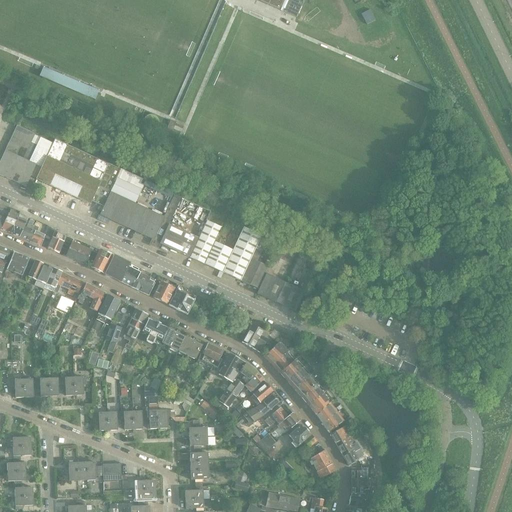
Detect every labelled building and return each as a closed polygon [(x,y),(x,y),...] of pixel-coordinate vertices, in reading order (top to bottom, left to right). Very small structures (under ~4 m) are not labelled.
[(255,0),(281,11),(282,8),(285,9),(283,12),(296,18),(297,18),(305,0),(255,0)] [(97,97),(100,88),(42,69),(39,79),(97,97)] [(0,161),(0,175),(13,181),(23,159),(34,135),(35,134),(17,126),(0,161)] [(23,159),(13,181),(25,187),(30,176),(36,165),(41,167),(52,144),(34,135),(23,159)] [(110,193),(121,170),(54,139),(52,144),(41,167),(36,179),(90,204),(91,201),(103,207),(110,193)] [(169,225),(181,198),(174,194),(173,197),(163,218),(134,204),(145,181),(121,170),(110,193),(103,207),(100,215),(152,239),(149,244),(158,248),(160,244),(169,225)] [(0,229),(11,234),(18,216),(8,212),(8,213),(0,229)] [(21,238),(29,220),(18,216),(11,234),(21,238)] [(36,233),(30,230),(33,222),(29,220),(21,238),(32,243),(36,233)] [(204,264),(214,242),(221,228),(206,221),(189,258),(204,264)] [(188,257),(197,238),(169,225),(160,244),(188,257)] [(54,230),(48,227),(44,236),(51,239),(54,230)] [(250,259),(256,248),(261,236),(243,228),(233,251),(222,273),(240,281),(250,259)] [(54,232),(47,249),(49,250),(57,253),(59,254),(66,237),(54,232)] [(40,247),(45,236),(36,233),(32,243),(40,247)] [(92,264),(96,253),(72,243),(73,240),(67,237),(62,248),(65,249),(63,255),(65,257),(85,265),(86,262),(92,264)] [(222,273),(233,251),(214,242),(204,264),(222,273)] [(0,259),(6,262),(10,251),(0,246),(0,259)] [(258,289),(266,274),(269,267),(257,262),(262,251),(256,248),(250,259),(240,281),(258,289)] [(103,274),(112,256),(99,250),(90,268),(103,274)] [(22,276),(29,259),(23,256),(13,252),(6,269),(22,276)] [(148,281),(150,275),(114,257),(105,275),(148,296),(154,284),(148,281)] [(36,281),(44,265),(35,261),(27,277),(36,281)] [(45,285),(52,268),(44,265),(36,281),(35,286),(43,290),(44,288),(45,285)] [(53,292),(62,272),(52,268),(45,285),(44,288),(53,292)] [(64,288),(70,276),(62,272),(53,292),(57,294),(61,286),(64,288)] [(276,303),(285,283),(266,274),(258,289),(256,294),(276,303)] [(70,295),(77,280),(70,276),(64,288),(69,290),(67,294),(70,295)] [(78,294),(83,282),(77,280),(70,295),(72,296),(74,292),(78,294)] [(166,305),(173,290),(174,289),(160,283),(153,298),(166,305)] [(295,312),(304,292),(285,283),(276,303),(295,312)] [(96,312),(105,294),(86,284),(79,296),(77,300),(79,301),(78,303),(82,304),(86,296),(94,300),(89,308),(96,312)] [(175,291),(168,306),(187,315),(196,297),(189,294),(177,288),(175,291)] [(110,321),(120,301),(107,295),(98,315),(96,320),(100,322),(102,317),(110,321)] [(142,326),(148,315),(136,309),(131,320),(142,326)] [(39,325),(41,320),(32,316),(29,323),(38,327),(39,325)] [(162,341),(168,329),(160,325),(160,324),(156,323),(148,319),(142,331),(149,335),(146,340),(147,343),(151,345),(153,344),(156,338),(162,341)] [(139,333),(142,326),(131,320),(127,327),(139,333)] [(42,321),(39,328),(44,330),(47,323),(42,321)] [(112,353),(121,329),(111,325),(106,339),(111,341),(107,351),(112,353)] [(258,340),(263,332),(251,325),(242,343),(260,353),(265,343),(258,340)] [(130,351),(139,333),(127,327),(126,328),(128,329),(124,339),(129,341),(128,345),(126,344),(124,348),(130,351)] [(169,348),(177,333),(168,329),(162,341),(159,347),(168,351),(169,348)] [(178,352),(185,337),(177,333),(169,348),(178,352)] [(186,356),(193,341),(185,337),(178,352),(186,356)] [(195,360),(202,345),(193,341),(186,356),(195,360)] [(273,366),(287,352),(278,343),(264,357),(273,366)] [(220,358),(223,352),(207,344),(202,354),(204,355),(201,360),(218,368),(222,360),(220,358)] [(280,374),(295,360),(287,352),(273,366),(280,374)] [(92,353),(88,364),(92,365),(95,366),(98,355),(92,353)] [(239,373),(246,363),(230,354),(218,375),(231,383),(232,383),(235,379),(239,373)] [(175,371),(181,359),(175,356),(169,368),(175,371)] [(107,370),(109,362),(99,360),(97,367),(107,370)] [(287,382),(302,369),(295,360),(280,374),(287,382)] [(263,380),(253,369),(246,363),(239,373),(245,377),(243,381),(251,390),(263,380)] [(112,365),(110,372),(118,374),(120,367),(112,365)] [(294,390),(309,377),(302,369),(287,382),(294,390)] [(119,376),(115,374),(107,372),(106,376),(119,380),(119,379),(119,376)] [(75,396),(74,378),(65,378),(65,374),(61,375),(61,386),(65,385),(65,396),(75,396)] [(58,397),(58,386),(61,386),(61,375),(57,375),(57,379),(49,379),(49,397),(58,397)] [(83,396),(83,385),(86,384),(86,377),(74,378),(75,396),(83,396)] [(301,398),(316,385),(309,377),(294,390),(301,398)] [(148,387),(150,384),(151,382),(143,378),(141,383),(148,387)] [(157,392),(162,382),(155,378),(150,388),(157,392)] [(36,379),(24,380),(24,398),(33,398),(32,387),(36,386),(36,379)] [(49,379),(36,379),(36,386),(40,386),(40,397),(49,397),(49,379)] [(236,397),(244,386),(235,379),(232,383),(231,383),(226,391),(236,397)] [(24,398),(24,380),(11,381),(11,388),(15,387),(15,398),(24,398)] [(260,403),(273,392),(266,383),(253,395),(260,403)] [(308,406),(323,393),(316,385),(301,398),(308,406)] [(144,387),(144,386),(144,397),(145,397),(149,397),(149,404),(156,404),(156,397),(157,397),(157,392),(144,387)] [(228,408),(236,397),(226,391),(218,401),(215,407),(217,409),(221,403),(228,408)] [(261,417),(281,401),(274,393),(256,408),(254,409),(261,417)] [(315,415),(330,402),(323,393),(308,406),(315,415)] [(193,400),(183,394),(180,400),(190,406),(193,400)] [(204,402),(200,407),(213,417),(217,412),(204,402)] [(322,424),(337,413),(329,403),(315,415),(322,424)] [(142,430),(142,419),(145,419),(145,408),(141,408),(141,412),(132,412),(133,430),(142,430)] [(158,429),(158,411),(149,411),(148,408),(145,408),(145,419),(149,418),(149,429),(158,429)] [(279,425),(288,417),(280,408),(264,421),(269,427),(276,422),(279,425)] [(108,431),(107,413),(106,409),(98,409),(98,413),(95,414),(95,421),(98,421),(99,431),(108,431)] [(261,417),(254,409),(246,413),(243,415),(249,422),(246,425),(249,428),(261,417)] [(167,418),(171,418),(174,417),(174,410),(158,411),(158,429),(167,429),(167,418)] [(133,430),(132,412),(120,413),(120,420),(124,419),(124,430),(133,430)] [(117,431),(116,420),(120,420),(120,413),(107,413),(108,431),(117,431)] [(299,422),(292,413),(288,417),(279,425),(277,426),(280,430),(283,428),(287,432),(299,422)] [(329,433),(343,422),(337,413),(322,424),(329,433)] [(232,414),(228,420),(232,422),(236,417),(232,414)] [(237,427),(243,422),(240,418),(234,424),(237,427)] [(226,433),(232,426),(225,421),(220,427),(226,433)] [(207,438),(206,428),(200,428),(199,425),(193,425),(193,429),(189,429),(189,438),(207,438)] [(303,442),(310,436),(301,425),(289,436),(294,441),(291,443),(295,448),(303,442)] [(356,441),(349,429),(348,430),(345,426),(339,429),(345,440),(348,446),(356,441)] [(234,427),(231,430),(236,435),(239,432),(234,427)] [(345,440),(339,429),(330,435),(336,445),(345,440)] [(30,447),(30,438),(19,438),(19,435),(12,435),(12,448),(30,447)] [(308,448),(316,442),(311,435),(310,436),(303,442),(308,448)] [(207,446),(207,438),(189,438),(189,447),(190,447),(190,450),(200,450),(200,446),(207,446)] [(351,451),(348,446),(345,440),(336,445),(342,456),(351,451)] [(362,452),(356,441),(348,446),(351,451),(357,461),(362,458),(361,456),(363,455),(361,453),(362,452)] [(31,456),(30,447),(12,448),(13,460),(20,460),(20,456),(31,456)] [(257,460),(258,449),(248,448),(247,459),(257,460)] [(275,455),(270,449),(266,452),(271,458),(275,455)] [(208,462),(207,453),(201,453),(200,450),(190,450),(190,454),(189,454),(190,463),(208,462)] [(330,461),(324,450),(310,459),(315,469),(330,461)] [(357,461),(351,451),(342,456),(349,466),(357,461)] [(25,472),(25,463),(20,463),(20,460),(13,460),(13,463),(7,464),(7,473),(25,472)] [(336,472),(330,461),(315,469),(321,479),(336,472)] [(208,471),(208,462),(190,463),(190,472),(208,471)] [(77,481),(77,463),(68,464),(68,468),(65,468),(65,475),(68,475),(69,482),(77,481)] [(86,481),(86,463),(77,463),(77,481),(86,481)] [(99,477),(99,467),(95,467),(95,463),(86,463),(86,481),(95,480),(95,477),(99,477)] [(108,476),(108,464),(102,464),(102,467),(99,467),(99,477),(108,476)] [(370,479),(369,466),(361,467),(361,469),(351,469),(351,480),(370,479)] [(209,480),(208,471),(190,472),(191,480),(195,480),(195,487),(202,487),(202,480),(209,480)] [(25,481),(25,472),(7,473),(7,482),(14,482),(14,485),(21,485),(21,481),(25,481)] [(155,490),(155,481),(144,481),(143,478),(136,478),(137,491),(155,490)] [(370,488),(370,479),(351,480),(351,488),(370,488)] [(247,493),(249,486),(236,482),(234,490),(247,493)] [(33,497),(32,488),(21,488),(21,485),(14,485),(15,498),(33,497)] [(203,500),(202,487),(195,487),(195,491),(185,491),(185,500),(203,500)] [(366,500),(368,492),(370,492),(370,488),(351,488),(351,494),(349,505),(360,507),(361,499),(366,500)] [(155,499),(155,490),(137,491),(137,503),(145,503),(144,499),(155,499)] [(290,511),(296,511),(299,500),(269,493),(266,507),(290,511)] [(33,506),(33,497),(15,498),(15,510),(22,510),(22,506),(33,506)] [(326,511),(327,509),(322,508),(324,500),(316,499),(312,499),(310,509),(314,510),(313,511),(326,511)] [(203,511),(203,500),(185,500),(185,509),(196,509),(196,511),(203,511)] [(85,511),(86,502),(79,503),(79,506),(68,507),(67,511),(85,511)] [(149,511),(149,506),(145,507),(145,503),(137,503),(138,507),(131,507),(131,511),(149,511)]
